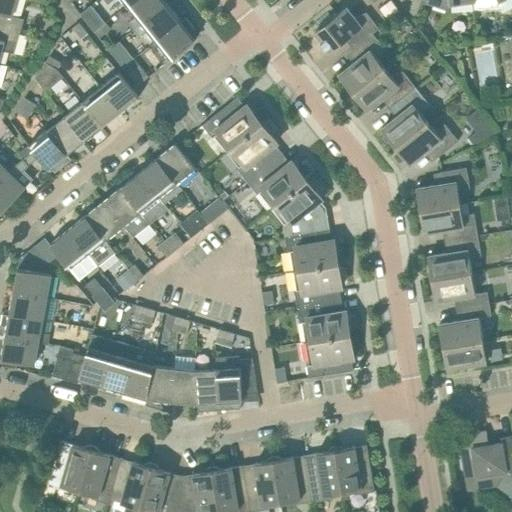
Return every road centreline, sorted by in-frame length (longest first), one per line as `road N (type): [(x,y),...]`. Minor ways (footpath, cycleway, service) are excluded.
road 1 (residential): [(0,381),(172,435),(380,399),(418,415)]
road 2 (residential): [(260,33),(378,183),(418,415)]
road 3 (residential): [(0,239),(260,33)]
